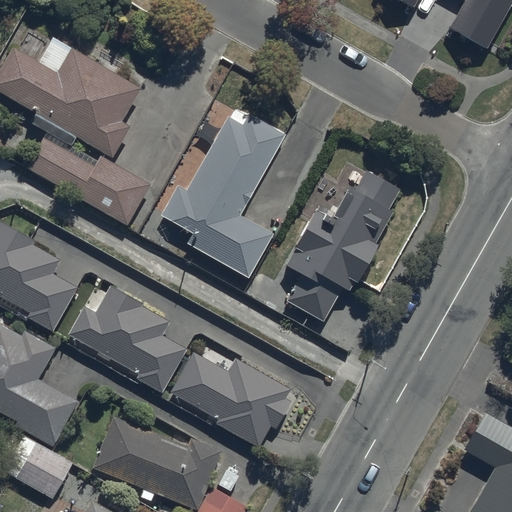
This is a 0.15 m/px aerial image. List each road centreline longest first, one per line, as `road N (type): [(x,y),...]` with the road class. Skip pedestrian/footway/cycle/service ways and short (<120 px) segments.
road 1 (tertiary): [(511,196),(333,511)]
road 2 (residential): [(511,166),(211,0)]
